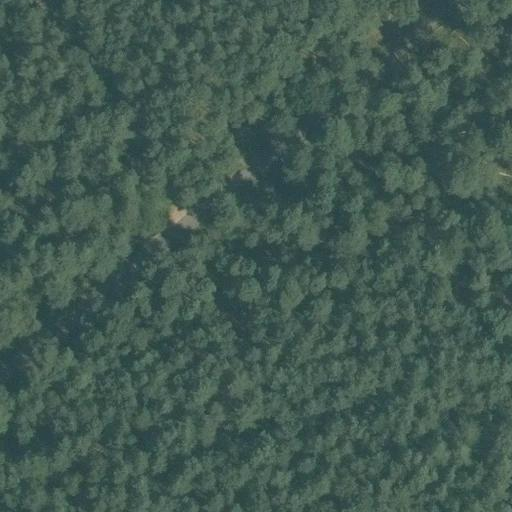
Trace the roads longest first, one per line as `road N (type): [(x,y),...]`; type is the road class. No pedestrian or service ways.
road 1 (unclassified): [(0,374),(465,0)]
road 2 (track): [(259,165),(319,199),(457,162),(480,167),(511,192)]
road 3 (unknown): [(180,224),(37,0)]
